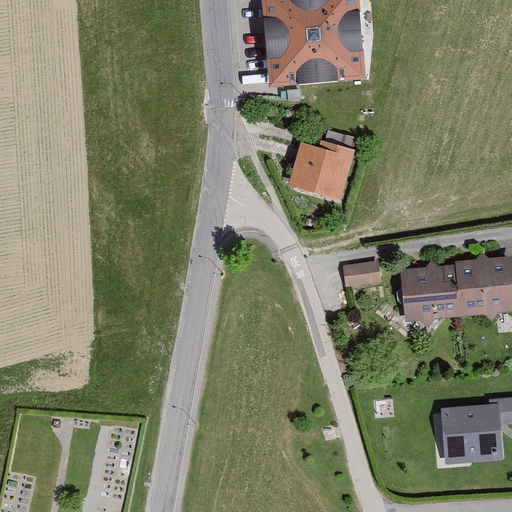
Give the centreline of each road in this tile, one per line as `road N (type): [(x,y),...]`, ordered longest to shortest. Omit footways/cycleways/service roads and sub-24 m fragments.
road 1 (unclassified): [(375,511),(294,255),(255,213),(216,194)]
road 2 (tertiary): [(164,511),(216,194)]
road 3 (tertiary): [(216,194),(215,0)]
